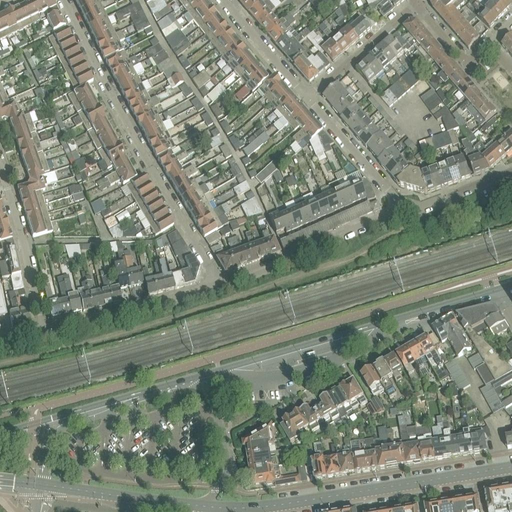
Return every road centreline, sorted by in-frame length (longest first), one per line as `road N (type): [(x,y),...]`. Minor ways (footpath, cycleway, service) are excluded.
road 1 (residential): [(218,285),(62,0)]
road 2 (tertiary): [(246,508),(511,465)]
road 3 (residential): [(218,285),(401,208)]
road 4 (residential): [(42,330),(218,285)]
road 5 (residential): [(382,325),(366,344),(285,376),(221,372)]
road 6 (residential): [(0,164),(42,330)]
road 7 (tertiary): [(382,325),(221,372)]
road 8 (tertiary): [(39,486),(205,507)]
road 9 (unclassified): [(307,102),(417,6)]
road 10 (unclassified): [(307,102),(401,208)]
road 11 (residential): [(205,507),(225,452),(209,392),(195,379)]
road 12 (unclassified): [(223,0),(307,102)]
